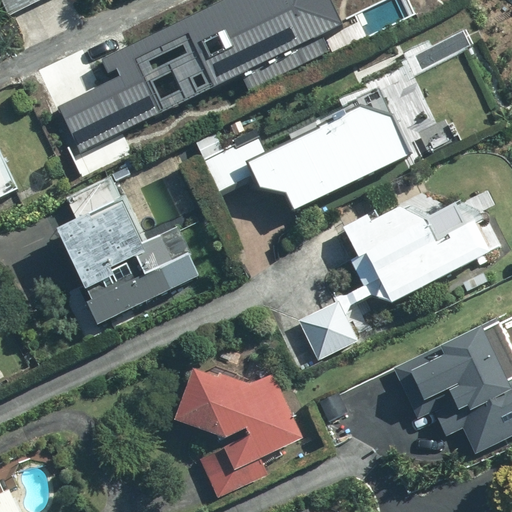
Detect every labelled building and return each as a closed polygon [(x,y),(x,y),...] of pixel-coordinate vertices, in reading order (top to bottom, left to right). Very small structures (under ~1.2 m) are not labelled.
[(0,0),(7,18),(50,0),(0,0)] [(336,0),(249,0),(57,92),(85,149),(348,24),(336,0)] [(382,92),(236,163),(265,223),(411,151),(382,92)] [(478,196),(414,228),(403,208),(373,223),(370,216),(345,229),(360,257),(351,261),(365,288),(383,279),(395,304),(505,249),(478,196)] [(127,198),(60,230),(87,288),(111,277),(117,290),(90,303),(100,324),(202,276),(179,229),(149,243),(127,198)] [(323,357),(359,341),(342,301),(306,317),(323,357)] [(511,437),(511,384),(510,385),(484,328),(396,368),(419,419),(436,411),(448,436),(465,427),(477,453),(511,437)] [(221,434),(227,448),(202,460),(220,497),(270,474),(262,457),(305,437),(276,376),(249,388),(194,370),(178,420),(221,434)] [(339,392),(319,401),(329,423),(349,414),(339,392)] [(0,511),(21,511),(11,490),(0,494),(0,511)]
